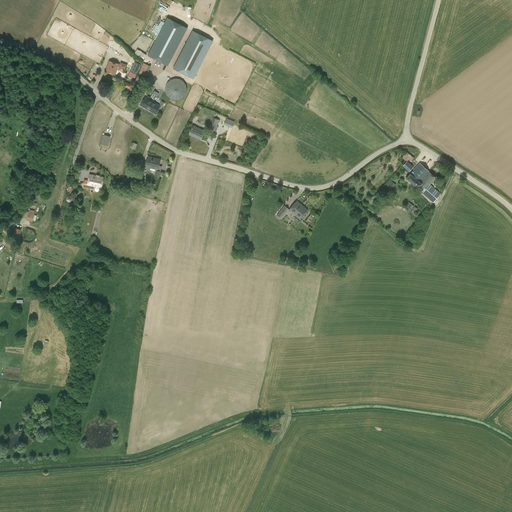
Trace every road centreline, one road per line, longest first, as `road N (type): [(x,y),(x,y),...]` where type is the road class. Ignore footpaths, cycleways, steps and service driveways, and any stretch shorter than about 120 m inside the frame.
road 1 (unclassified): [(406,142),(377,152),(335,184),(297,187),(179,152),(60,62),(0,40)]
road 2 (unclassified): [(406,142),(438,0)]
road 3 (unclassified): [(511,211),(406,142)]
